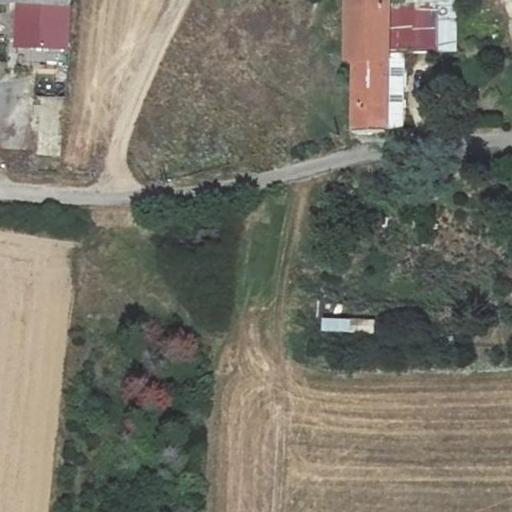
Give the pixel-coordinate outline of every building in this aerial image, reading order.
[(2,0),(2,4),(21,5),(19,48),(69,51),(71,0),(2,0)] [(392,0),(392,9),(392,56),(405,56),(458,53),(456,0),(392,0)] [(360,61),(358,135),(390,133),(392,56),(392,9),(353,9),(352,61),(360,61)] [(405,56),(392,56),(390,133),(404,133),(405,56)] [(36,81),(36,95),(65,96),(66,82),(36,81)] [(322,332),(375,333),(375,318),(323,317),(322,332)]
